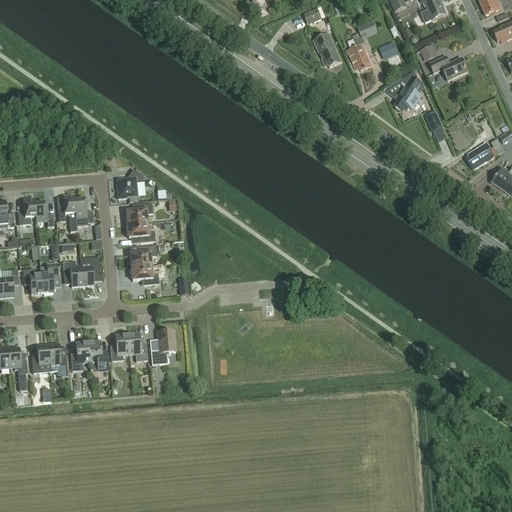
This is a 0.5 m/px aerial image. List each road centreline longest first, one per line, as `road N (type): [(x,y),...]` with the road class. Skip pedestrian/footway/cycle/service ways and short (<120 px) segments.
road 1 (secondary): [(511,261),(142,0)]
road 2 (residential): [(511,229),(189,0)]
road 3 (residential): [(111,315),(97,184),(0,189)]
road 4 (residential): [(111,315),(278,285)]
